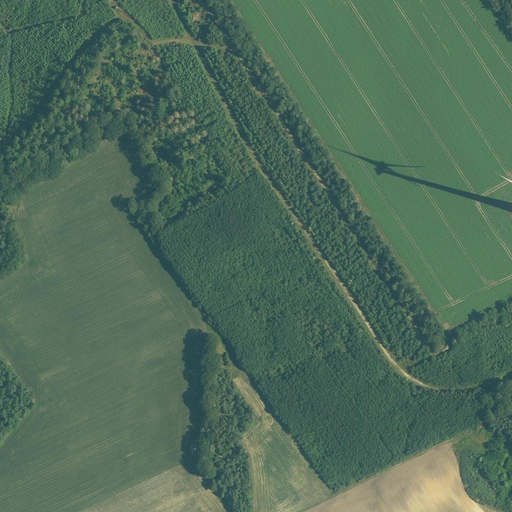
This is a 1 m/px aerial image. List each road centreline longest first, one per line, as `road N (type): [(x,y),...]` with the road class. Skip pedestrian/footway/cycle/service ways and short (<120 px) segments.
road 1 (track): [(511,376),(475,390),(431,387),(399,367),(254,155),(171,0)]
road 2 (track): [(504,511),(480,508),(445,443),(306,511)]
road 3 (track): [(193,41),(163,42),(113,20),(82,46),(39,107),(0,139)]
